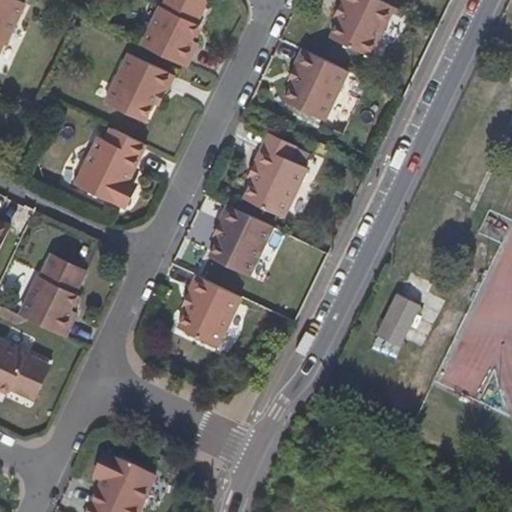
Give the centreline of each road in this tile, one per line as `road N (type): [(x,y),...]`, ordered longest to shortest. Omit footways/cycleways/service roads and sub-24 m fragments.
road 1 (residential): [(252,456),(308,374),(490,0)]
road 2 (residential): [(150,258),(267,0)]
road 3 (residential): [(95,380),(252,456)]
road 4 (residential): [(150,258),(0,182)]
road 5 (residential): [(95,380),(150,258)]
